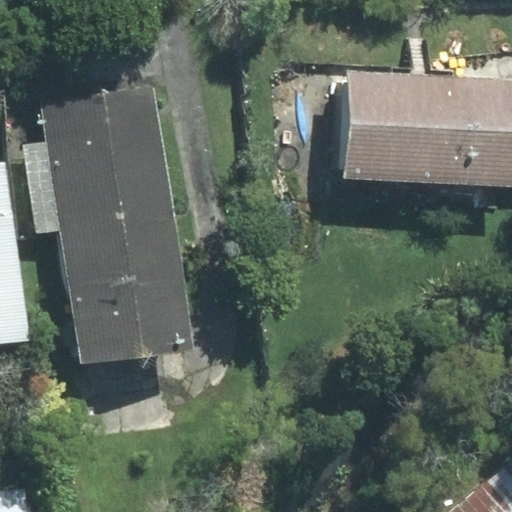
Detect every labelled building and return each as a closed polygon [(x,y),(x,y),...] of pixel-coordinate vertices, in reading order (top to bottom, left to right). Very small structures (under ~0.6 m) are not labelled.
[(511,179),(511,75),(334,65),(329,170),(508,179),(511,179)] [(180,342),(145,86),(33,101),(68,356),(180,342)] [(0,329),(13,328),(0,208),(0,329)] [(511,511),(511,472),(502,460),(437,511),(511,511)] [(16,511),(14,492),(0,493),(0,511),(16,511)]
